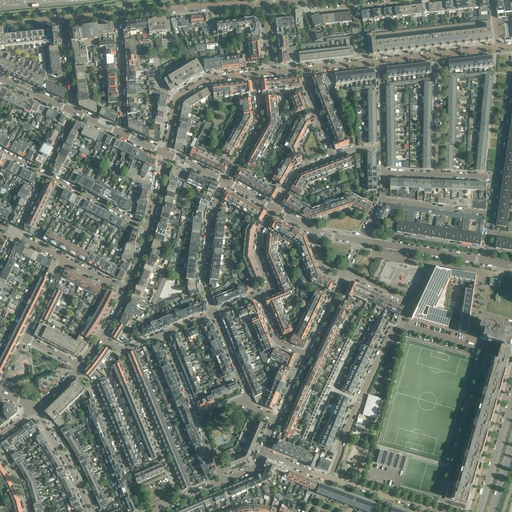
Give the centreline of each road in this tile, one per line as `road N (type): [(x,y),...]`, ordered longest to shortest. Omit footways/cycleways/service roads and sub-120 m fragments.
road 1 (residential): [(330,477),(391,329),(401,325)]
road 2 (residential): [(117,16),(267,4)]
road 3 (residential): [(166,153),(176,98),(210,78),(255,73)]
road 4 (residential): [(213,312),(202,283),(209,215),(227,181)]
road 5 (residential): [(118,348),(173,472)]
road 6 (residential): [(135,487),(94,386),(76,370)]
road 7 (tertiary): [(485,260),(361,241)]
road 8 (residential): [(435,175),(439,55)]
